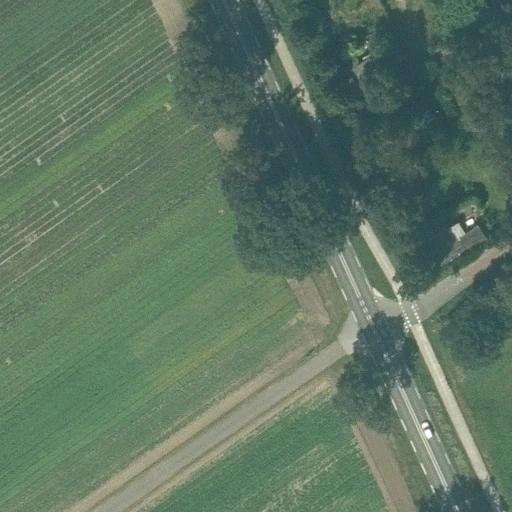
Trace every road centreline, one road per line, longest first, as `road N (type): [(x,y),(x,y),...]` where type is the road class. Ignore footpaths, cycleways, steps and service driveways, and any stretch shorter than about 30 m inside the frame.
road 1 (primary): [(376,330),(224,0)]
road 2 (track): [(376,330),(107,511)]
road 3 (primary): [(456,511),(376,330)]
road 4 (unclassified): [(376,330),(511,243)]
